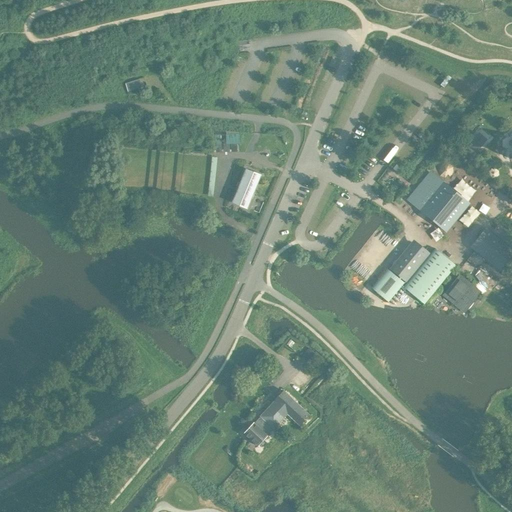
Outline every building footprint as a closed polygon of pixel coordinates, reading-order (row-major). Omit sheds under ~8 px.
[(137,79),(121,84),(124,93),(140,88),(137,79)] [(497,109),(511,109),(511,101),(498,101),(497,109)] [(239,150),(239,133),(226,133),(226,150),(239,150)] [(479,136),(470,146),(475,150),(484,140),(479,136)] [(233,202),(246,208),(259,176),(246,170),(233,202)] [(430,173),(409,200),(446,230),(467,204),(430,173)] [(468,232),(479,217),(468,209),(457,224),(468,232)] [(505,272),(511,263),(511,251),(487,231),(474,247),(477,248),(505,272)] [(406,279),(426,254),(414,243),(394,268),(406,279)] [(424,304),(456,265),(435,248),(403,287),(424,304)] [(387,269),(371,288),(388,302),(404,283),(387,269)] [(464,310),(475,296),(480,301),(483,297),(478,293),(479,292),(461,277),(446,295),(464,310)] [(309,347),(301,356),(307,362),(308,361),(312,364),(319,356),(309,347)] [(309,415),(283,391),(253,424),(251,424),(249,427),(250,428),(244,434),(258,446),(287,414),(299,425),(309,415)] [(224,449),(231,456),(233,454),(229,451),(230,450),(228,449),(230,448),(228,446),(224,449)]
